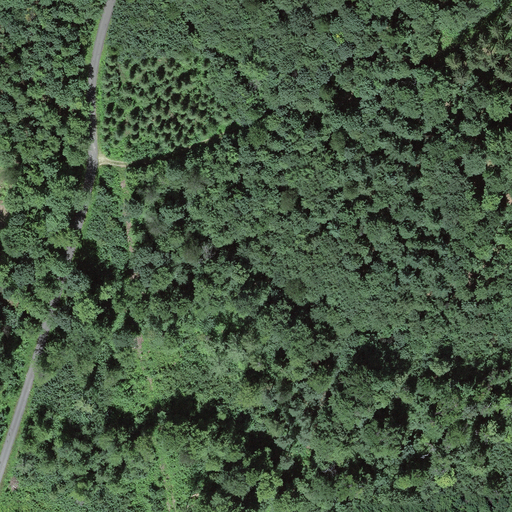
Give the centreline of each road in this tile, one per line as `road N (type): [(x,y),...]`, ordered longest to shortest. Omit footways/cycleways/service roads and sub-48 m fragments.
road 1 (track): [(511,242),(393,318),(333,332),(251,257),(94,159),(154,162),(272,115),(348,98),(418,70),(511,1)]
road 2 (track): [(0,467),(94,159),(91,93),(112,0)]
